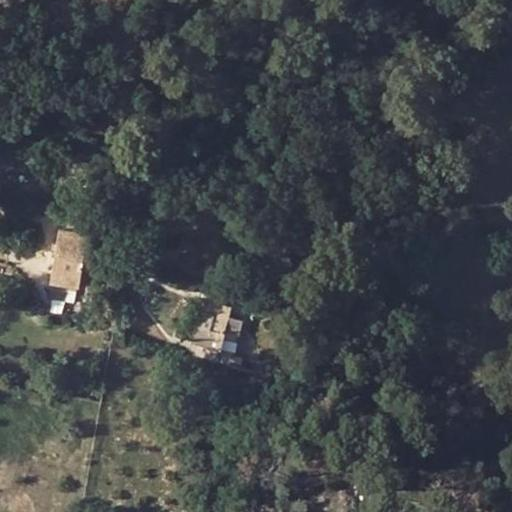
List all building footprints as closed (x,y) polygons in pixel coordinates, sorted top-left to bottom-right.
[(79,175),(87,176),(90,159),(74,156),(71,173),(79,175)] [(87,176),(79,175),(77,188),(84,189),(87,176)] [(90,236),(63,228),(47,279),(74,287),(90,236)] [(208,300),(206,315),(230,318),(232,303),(208,300)] [(224,333),(197,324),(193,337),(220,346),(224,333)]
